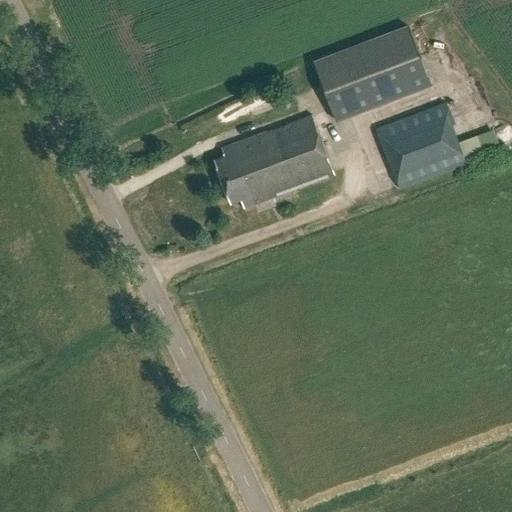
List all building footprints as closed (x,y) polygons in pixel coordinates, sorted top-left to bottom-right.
[(314,64),(336,121),(431,85),(409,28),(314,64)] [(294,60),(308,100),(322,94),(307,55),(294,60)] [(261,96),(228,111),(234,124),(268,109),(261,96)] [(284,96),(275,100),(278,109),(287,106),(284,96)] [(190,134),(201,128),(189,106),(179,111),(190,134)] [(376,133),(398,191),(467,165),(444,106),(376,133)] [(322,107),(282,122),(295,155),(307,188),(347,173),(322,107)] [(223,183),(295,155),(282,122),(221,146),(222,149),(211,153),(223,183)] [(490,151),(503,148),(500,131),(487,133),(490,151)] [(464,142),(469,156),(485,151),(480,136),(464,142)] [(307,188),(295,155),(223,183),(234,212),(245,208),(246,211),(307,188)]
